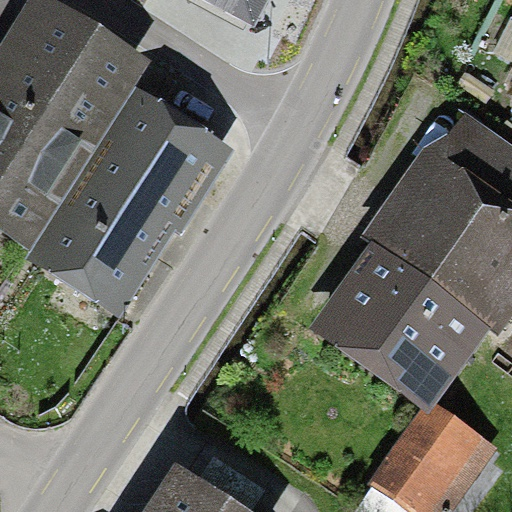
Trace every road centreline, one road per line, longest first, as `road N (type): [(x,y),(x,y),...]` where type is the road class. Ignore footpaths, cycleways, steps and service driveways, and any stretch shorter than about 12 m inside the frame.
road 1 (residential): [(305,123),(69,490)]
road 2 (residential): [(98,0),(305,123)]
road 3 (residential): [(364,0),(305,123)]
